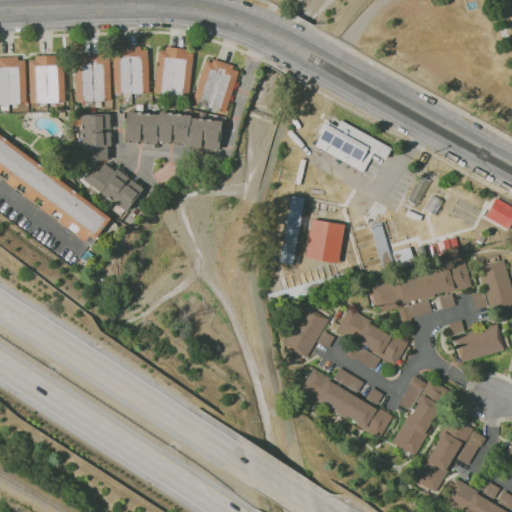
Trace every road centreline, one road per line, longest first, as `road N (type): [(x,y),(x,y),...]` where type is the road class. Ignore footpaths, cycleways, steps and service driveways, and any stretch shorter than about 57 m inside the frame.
road 1 (motorway): [(257,469),(0,304)]
road 2 (tertiary): [(279,39),(203,11),(159,6),(0,12)]
road 3 (motorway): [(0,368),(225,511)]
road 4 (tertiary): [(511,169),(298,50)]
